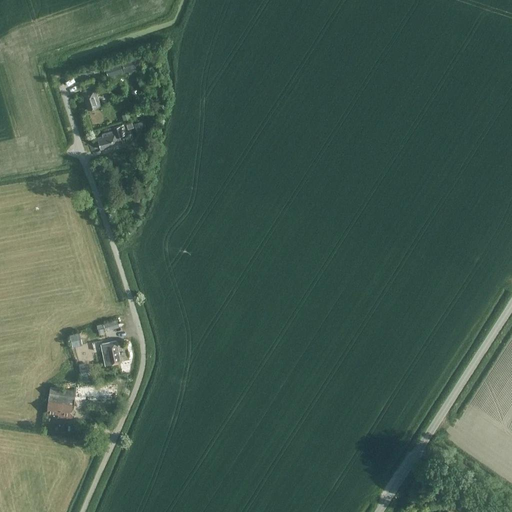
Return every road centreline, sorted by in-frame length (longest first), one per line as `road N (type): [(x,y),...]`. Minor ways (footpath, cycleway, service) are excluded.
road 1 (unclassified): [(83,511),(138,382),(142,350),(61,88)]
road 2 (unclassified): [(511,306),(381,511)]
